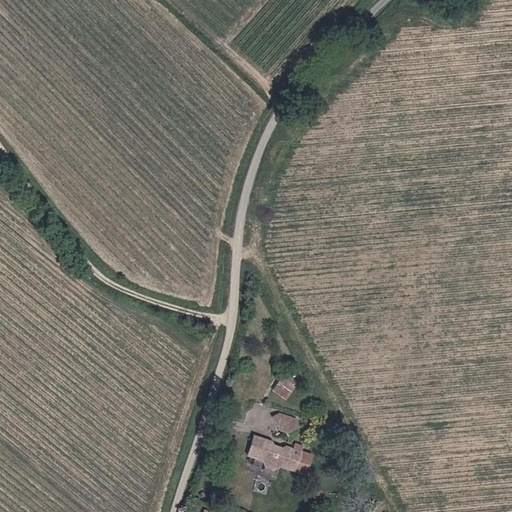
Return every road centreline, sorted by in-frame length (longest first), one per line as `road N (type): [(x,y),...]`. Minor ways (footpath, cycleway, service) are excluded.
road 1 (unclassified): [(178,511),(229,354),(243,228),(272,128),(328,55),(390,0)]
road 2 (track): [(0,152),(105,293),(187,317),(236,318)]
